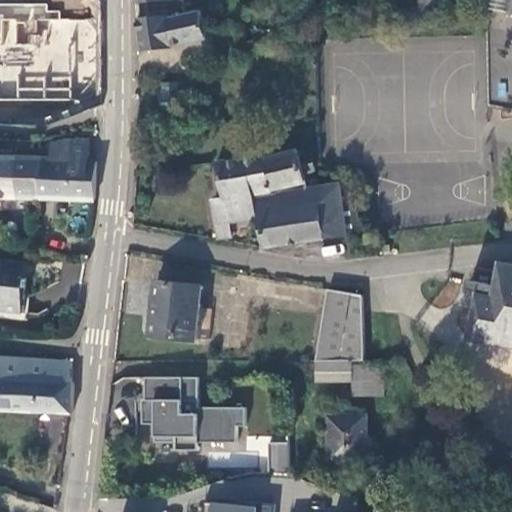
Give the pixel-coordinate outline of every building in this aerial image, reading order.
[(130,0),(138,46),(168,45),(168,42),(164,14),(162,0),(130,0)] [(194,3),(195,8),(199,20),(212,20),(217,20),(216,0),(194,3)] [(373,0),(377,16),(391,14),(388,0),(373,0)] [(480,0),(480,8),(508,13),(510,0),(480,0)] [(203,35),(199,20),(195,8),(164,14),(168,42),(203,35)] [(0,104),(95,105),(95,41),(85,41),(85,14),(28,14),(28,22),(11,22),(11,14),(0,13),(0,104)] [(156,60),(157,71),(171,70),(171,59),(156,60)] [(179,100),(178,77),(156,79),(157,102),(167,101),(179,100)] [(186,77),(178,77),(179,100),(188,99),(186,77)] [(169,120),(172,120),(188,118),(187,112),(189,112),(188,99),(179,100),(167,101),(169,120)] [(297,101),(260,106),(262,127),(300,122),(297,101)] [(257,127),(255,106),(243,108),(246,128),(257,127)] [(242,113),(232,114),(234,138),(245,137),(242,113)] [(209,141),(234,138),(232,114),(206,117),(209,141)] [(51,158),(41,157),(38,195),(92,198),(95,160),(87,159),(88,139),(62,137),(62,143),(52,143),(51,158)] [(296,148),(266,155),(270,185),(301,180),(301,176),(306,175),(305,169),(310,168),(308,154),(297,156),(296,148)] [(265,150),(243,154),(249,191),(270,187),(270,185),(266,155),(265,150)] [(0,192),(38,195),(41,157),(0,154),(0,192)] [(253,215),(249,191),(243,154),(213,159),(218,193),(210,195),(214,221),(225,220),(253,215)] [(259,207),(256,207),(262,245),(355,230),(350,198),(338,200),(335,181),(278,189),(271,193),(257,195),(259,207)] [(227,233),(225,220),(214,221),(216,234),(227,233)] [(0,306),(21,309),(25,274),(11,257),(4,263),(0,262),(0,306)] [(467,337),(511,345),(511,264),(497,261),(491,295),(476,292),(467,337)] [(200,284),(156,279),(150,333),(194,338),(194,335),(197,306),(200,284)] [(329,287),(319,355),(352,356),(364,355),(362,293),(329,287)] [(209,307),(197,306),(194,335),(206,336),(209,307)] [(316,376),(353,379),(352,362),(352,356),(319,355),(316,376)] [(0,410),(71,414),(73,383),(70,382),(71,363),(0,359),(0,410)] [(384,361),(352,362),(353,379),(353,393),(385,392),(384,361)] [(183,374),(144,374),(144,423),(154,423),(154,440),(173,441),(173,449),(197,449),(197,438),(236,439),(238,423),(245,422),(245,404),(198,402),(199,397),(182,396),(183,374)] [(366,457),(365,412),(356,412),(355,404),(339,404),(339,412),(327,413),(329,459),(366,457)] [(270,471),(287,472),(288,442),(270,442),(270,471)]
